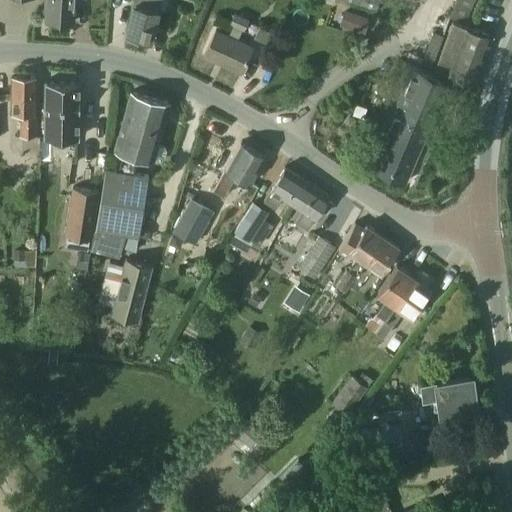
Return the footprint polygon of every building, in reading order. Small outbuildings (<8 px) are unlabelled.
[(73,21),(74,0),(46,0),(45,20),(73,21)] [(133,0),(126,35),(152,41),(160,0),(133,0)] [(475,0),(468,0),(469,0),(461,19),(467,21),(475,0)] [(235,13),(230,24),(233,25),(237,27),(242,29),(244,30),(249,19),(235,13)] [(476,84),(492,35),(451,22),(435,70),(476,84)] [(216,30),(204,55),(240,72),(252,47),(216,30)] [(446,83),(402,64),(379,118),(386,120),(367,166),(405,182),(446,83)] [(20,136),(34,136),(34,77),(12,77),(12,112),(20,112),(20,136)] [(79,81),(45,80),(44,136),(78,137),(79,81)] [(115,149),(138,155),(153,160),(153,158),(161,160),(164,158),(166,150),(164,146),(157,144),(169,103),(130,92),(115,149)] [(224,196),(236,175),(249,182),(264,155),(241,141),(213,190),(224,196)] [(275,207),(282,196),(293,203),(307,181),(285,166),(270,188),(263,200),(275,207)] [(148,175),(133,172),(105,168),(95,229),(98,230),(124,234),(139,236),(148,175)] [(307,181),(293,203),(302,210),(295,220),(307,228),(314,217),(315,218),(320,209),(325,213),(332,202),(327,199),(330,195),(307,181)] [(64,234),(94,239),(101,190),(72,185),(64,234)] [(234,202),(232,205),(242,211),(248,201),(238,195),(234,202)] [(196,243),(214,209),(190,196),(172,229),(196,243)] [(253,200),(234,229),(250,239),(263,218),(268,210),(253,200)] [(348,285),(365,260),(382,235),(366,224),(365,225),(354,219),(338,250),(347,254),(349,249),(357,255),(349,268),(346,266),(335,282),(345,289),(348,285)] [(141,225),(140,235),(150,236),(151,231),(147,225),(141,225)] [(98,230),(93,251),(117,257),(124,234),(98,230)] [(173,233),(169,242),(177,245),(181,243),(184,237),(173,233)] [(319,235),(299,266),(316,277),(336,246),(319,235)] [(356,290),(372,266),(381,272),(399,246),(382,235),(365,260),(348,285),(356,290)] [(24,260),(24,249),(13,249),(13,260),(24,260)] [(224,252),(223,255),(223,258),(225,260),(227,262),(230,261),(233,260),(234,257),(234,254),(232,251),(230,250),(227,250),(224,252)] [(98,301),(114,304),(112,313),(137,320),(151,266),(126,259),(124,264),(108,260),(98,301)] [(376,312),(384,318),(385,318),(394,305),(414,276),(397,263),(376,292),(385,298),(376,312)] [(384,336),(402,310),(411,317),(432,288),(414,276),(394,305),(385,318),(384,318),(381,323),(375,331),(384,336)] [(296,286),(286,302),(299,311),(309,294),(296,286)] [(371,316),(366,324),(375,331),(381,323),(372,317),(371,316)] [(348,414),(368,387),(351,374),(331,401),(348,414)] [(422,400),(438,398),(440,411),(476,406),(472,375),(420,382),(422,400)] [(245,418),(233,431),(252,447),(262,434),(263,433),(245,418)] [(396,419),(353,425),(355,441),(399,435),(396,419)] [(377,511),(390,506),(383,488),(366,495),(372,511),(377,511)]
